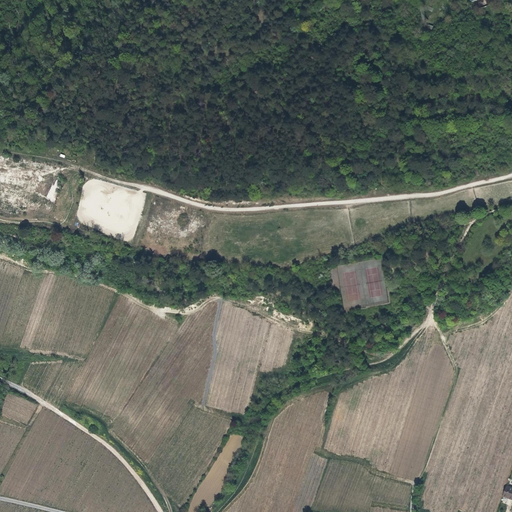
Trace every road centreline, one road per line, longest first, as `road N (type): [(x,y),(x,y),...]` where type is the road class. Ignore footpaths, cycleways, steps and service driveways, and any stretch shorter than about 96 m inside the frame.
road 1 (track): [(82,169),(231,209),(437,194),(511,175)]
road 2 (track): [(394,353),(293,329),(221,298),(191,312),(156,310),(68,272),(28,270),(0,257)]
road 3 (track): [(175,0),(32,110),(0,118)]
road 4 (track): [(160,511),(108,445),(0,379)]
road 5 (track): [(430,318),(457,375),(412,511)]
